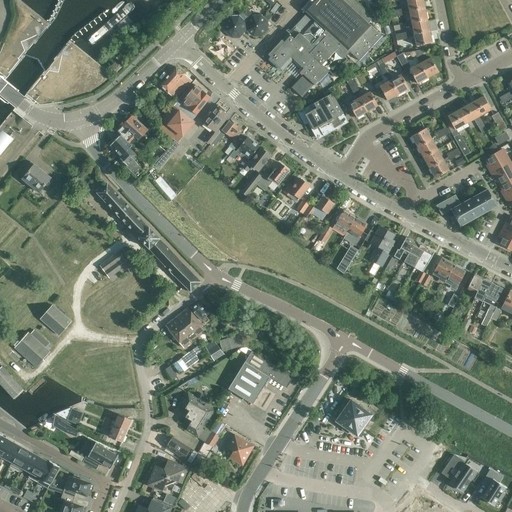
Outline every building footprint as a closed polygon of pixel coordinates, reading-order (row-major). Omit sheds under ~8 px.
[(290,63),(302,74),(291,86),(302,97),(317,80),(319,82),(329,71),(348,50),(359,60),(381,36),(368,23),(374,17),(358,2),(355,0),(312,0),(302,11),(306,14),(288,33),(267,56),(282,71),(290,63)] [(425,8),(424,0),(423,0),(406,0),(409,11),(425,8)] [(131,3),(127,4),(91,35),(88,40),(92,44),(95,42),(133,10),(135,7),(131,3)] [(287,12),(282,7),(267,20),(272,26),(287,12)] [(411,22),(427,19),(425,8),(409,11),(411,22)] [(230,16),(227,19),(224,23),(224,32),(231,38),(240,38),(246,31),(252,37),(262,37),(268,30),(267,21),(261,15),(252,15),(246,22),(239,16),(230,16)] [(414,34),(430,31),(427,19),(411,22),(414,34)] [(430,31),(414,34),(416,46),(432,43),(430,31)] [(213,43),(229,54),(234,48),(217,36),(213,43)] [(413,51),(413,53),(417,59),(423,55),(420,50),(413,51)] [(394,52),(382,59),(384,63),(396,56),(394,52)] [(396,56),(404,71),(409,69),(417,84),(428,78),(420,63),(410,68),(409,67),(410,67),(402,53),(396,56)] [(428,78),(439,72),(431,57),(420,63),(428,78)] [(379,60),(388,75),(390,74),(384,63),(382,59),(381,59),(379,60)] [(385,77),(388,75),(379,60),(377,61),(366,67),(367,68),(365,69),(367,73),(369,71),(368,71),(370,70),(369,68),(375,64),(376,65),(377,64),(379,66),(385,77)] [(191,81),(184,74),(176,67),(159,86),(175,99),(191,81)] [(398,95),(409,89),(401,74),(390,80),(398,95)] [(349,79),(357,93),(359,91),(353,80),(351,77),(349,78),(350,79),(349,79)] [(354,94),(357,93),(349,79),(347,80),(348,83),(354,94)] [(387,100),(398,95),(390,80),(379,86),(387,100)] [(196,86),(182,102),(197,114),(210,97),(207,95),(197,86),(196,86)] [(359,97),(367,112),(378,106),(370,91),(359,97)] [(501,101),(511,94),(510,92),(499,98),(501,101)] [(344,116),(343,114),(332,93),(298,112),(305,125),(309,122),(319,139),(348,123),(347,121),(351,118),(348,114),(344,116)] [(511,94),(501,101),(499,101),(501,104),(505,112),(509,110),(505,102),(511,97),(511,94)] [(479,117),(491,110),(483,96),(471,103),(479,117)] [(357,118),(367,112),(359,97),(346,104),(354,118),(356,117),(357,118)] [(159,123),(156,125),(166,134),(178,143),(180,141),(195,123),(192,121),(197,114),(182,102),(178,100),(173,105),(160,121),(159,123)] [(487,131),(479,117),(471,103),(460,109),(467,123),(474,120),(482,134),(487,131)] [(215,105),(202,122),(212,130),(204,140),(210,144),(220,131),(228,121),(224,117),(226,114),(223,112),(225,110),(219,105),(217,107),(215,105)] [(447,116),(452,124),(447,126),(464,156),(470,153),(459,134),(458,135),(455,130),(467,123),(460,109),(447,116)] [(500,131),(507,127),(498,112),(491,116),(500,131)] [(132,146),(139,139),(147,130),(132,116),(117,131),(120,135),(128,142),(132,146)] [(229,156),(240,142),(235,139),(242,130),(230,120),(222,131),(233,140),(229,146),(230,147),(226,153),(229,156)] [(436,136),(447,130),(446,127),(435,133),(436,136)] [(417,147),(432,139),(426,128),(411,136),(417,147)] [(447,130),(436,136),(438,139),(449,133),(447,130)] [(215,148),(225,135),(221,131),(210,145),(215,148)] [(499,145),(509,139),(505,131),(494,137),(499,145)] [(4,133),(0,137),(0,152),(11,139),(4,133)] [(132,173),(139,166),(134,159),(137,156),(130,148),(132,146),(128,142),(120,135),(110,145),(120,156),(119,158),(127,166),(126,166),(125,166),(132,173)] [(247,155),(250,158),(259,146),(247,137),(238,148),(238,149),(236,152),(234,150),(229,156),(226,160),(230,163),(233,159),(236,155),(239,157),(247,155)] [(423,157),(438,149),(432,139),(417,147),(423,157)] [(258,171),(270,155),(268,154),(269,152),(264,149),(263,149),(261,148),(250,162),(248,161),(243,168),(248,171),(252,166),(258,171)] [(445,159),(459,151),(457,148),(446,154),(447,155),(444,157),(445,159)] [(490,173),(511,162),(504,148),(484,160),(487,164),(486,165),(490,173)] [(429,168),(444,159),(438,149),(423,157),(429,168)] [(449,160),(460,154),(461,154),(459,151),(445,159),(444,159),(429,168),(435,178),(450,170),(445,161),(449,159),(449,160)] [(34,164),(34,165),(31,162),(25,168),(29,171),(22,179),(31,186),(43,171),(34,164)] [(277,187),(279,184),(289,170),(279,162),(265,181),(260,178),(256,184),(261,187),(265,190),(271,182),(277,187)] [(499,186),(511,178),(511,163),(511,162),(490,173),(495,182),(497,181),(499,186)] [(43,171),(31,186),(39,192),(45,185),(49,188),(54,181),(51,178),(43,171)] [(246,195),(261,176),(256,172),(241,192),(246,195)] [(71,187),(75,183),(67,176),(64,180),(71,187)] [(298,197),(300,198),(309,186),(300,178),(293,187),(289,184),(283,191),(291,198),(293,195),(297,198),(298,197)] [(505,199),(511,195),(511,178),(499,186),(502,191),(501,191),(505,199)] [(99,187),(95,191),(92,188),(90,189),(93,193),(95,191),(97,193),(114,211),(122,220),(122,219),(139,237),(149,248),(166,266),(174,276),(175,275),(191,291),(200,282),(180,262),(159,239),(149,228),(107,184),(101,189),(99,187)] [(461,226),(497,206),(487,189),(460,204),(455,195),(436,205),(441,215),(451,210),(454,215),(450,218),(453,223),(457,221),(461,226)] [(327,214),(334,203),(324,196),(316,206),(317,207),(316,208),(310,205),(303,215),(309,219),(313,213),(315,214),(317,211),(324,216),(326,213),(327,214)] [(303,214),(309,204),(303,200),(296,210),(303,214)] [(345,234),(355,218),(350,215),(351,214),(344,209),(335,224),(343,229),(341,232),(345,234)] [(504,227),(503,229),(511,233),(511,216),(510,221),(507,225),(506,224),(504,227)] [(345,234),(343,237),(355,245),(359,238),(367,225),(355,218),(345,234)] [(324,242),(333,229),(327,225),(318,239),(324,242)] [(369,260),(381,267),(394,243),(391,241),(394,235),(380,227),(371,243),(376,246),(369,260)] [(500,240),(498,244),(511,250),(511,233),(503,229),(502,231),(500,234),(502,235),(500,240)] [(407,255),(414,242),(406,238),(399,250),(398,249),(394,256),(399,259),(400,258),(404,260),(407,255)] [(404,260),(403,261),(414,268),(418,261),(425,249),(424,248),(415,243),(414,242),(407,255),(404,260)] [(351,247),(339,268),(345,272),(358,251),(351,247)] [(109,278),(132,261),(123,249),(100,266),(109,278)] [(426,266),(434,253),(425,249),(418,261),(414,268),(421,271),(415,281),(421,283),(426,274),(423,272),(426,266)] [(392,269),(397,260),(392,257),(387,266),(392,269)] [(446,278),(453,265),(448,263),(449,261),(441,257),(432,274),(439,278),(438,280),(443,283),(446,278)] [(451,298),(456,301),(464,285),(460,282),(465,272),(453,265),(446,278),(458,285),(456,290),(455,289),(451,298)] [(432,277),(427,275),(421,284),(426,287),(432,277)] [(474,299),(484,279),(474,275),(467,289),(468,290),(466,295),(474,299)] [(484,303),(484,302),(493,284),(492,283),(491,283),(484,279),(474,299),(484,303)] [(494,311),(498,303),(496,302),(503,288),(493,284),(484,302),(492,305),(490,309),(488,308),(481,324),(486,327),(494,311)] [(511,291),(510,291),(502,308),(511,312),(511,291)] [(206,316),(209,313),(198,302),(191,309),(197,315),(195,317),(206,331),(206,330),(203,326),(205,324),(211,327),(213,323),(210,322),(209,323),(208,322),(210,320),(206,316)] [(457,316),(460,306),(455,304),(451,314),(457,316)] [(71,322),(70,321),(52,305),(40,319),(59,335),(71,322)] [(494,311),(490,318),(496,321),(502,309),(502,308),(496,306),(494,311)] [(206,331),(195,317),(195,318),(188,308),(177,317),(195,339),(206,331)] [(242,322),(240,321),(242,317),(232,312),(228,321),(240,326),(242,322)] [(184,348),(195,339),(177,317),(166,325),(184,348)] [(242,322),(240,326),(242,327),(256,335),(261,327),(246,319),(244,323),(242,322)] [(466,333),(471,321),(465,319),(460,330),(466,333)] [(15,347),(15,348),(36,367),(50,352),(45,348),(49,344),(33,330),(30,334),(28,333),(15,347)] [(238,335),(220,341),(223,352),(242,346),(238,335)] [(217,344),(208,351),(214,360),(224,354),(217,344)] [(174,361),(180,372),(200,361),(194,350),(174,361)] [(286,388),(293,376),(252,351),(228,389),(253,404),(269,377),(286,388)] [(236,371),(240,364),(233,360),(229,367),(236,371)] [(173,378),(178,375),(171,365),(166,368),(173,378)] [(16,381),(3,366),(0,368),(0,381),(6,376),(14,385),(8,390),(14,397),(24,389),(17,381),(16,381)] [(205,441),(211,432),(211,431),(204,426),(215,409),(187,393),(180,405),(189,410),(186,417),(192,421),(187,429),(205,441)] [(351,399),(336,421),(357,436),(372,414),(351,399)] [(68,420),(79,424),(83,413),(72,408),(68,420)] [(105,417),(104,421),(113,425),(127,431),(131,420),(118,414),(115,421),(105,417)] [(54,415),(52,418),(56,420),(55,425),(66,431),(66,430),(67,430),(67,429),(68,429),(68,428),(69,428),(70,428),(72,427),(74,427),(54,415)] [(104,421),(102,425),(111,429),(108,436),(122,442),(127,431),(113,425),(104,421)] [(347,430),(343,427),(336,436),(340,439),(347,430)] [(211,432),(205,441),(213,445),(219,435),(211,431),(211,432)] [(233,451),(229,457),(242,465),(254,446),(234,434),(226,447),(233,451)] [(11,441),(2,436),(0,439),(0,461),(3,457),(11,441)] [(190,448),(173,437),(166,448),(183,458),(190,448)] [(21,447),(11,441),(3,457),(12,462),(21,447)] [(87,455),(83,462),(96,470),(100,462),(110,468),(111,469),(114,462),(118,455),(118,454),(117,455),(96,443),(96,442),(88,455),(87,455)] [(21,447),(12,462),(10,467),(19,472),(22,468),(30,452),(21,447)] [(71,450),(69,454),(71,456),(76,458),(79,460),(82,456),(71,450)] [(30,452),(22,468),(31,473),(40,457),(30,452)] [(452,480),(450,483),(462,491),(467,485),(468,486),(471,481),(470,480),(470,479),(474,482),(479,475),(475,472),(476,471),(463,463),(464,462),(454,454),(441,473),(452,480)] [(40,457),(31,473),(29,477),(38,482),(40,479),(49,462),(40,457)] [(40,479),(38,482),(48,488),(50,485),(60,467),(50,461),(49,462),(40,479)] [(165,470),(156,466),(148,484),(162,490),(164,486),(165,486),(176,481),(177,480),(181,482),(187,468),(169,461),(165,470)] [(505,488),(506,488),(506,487),(494,480),(497,474),(490,470),(481,483),(488,487),(482,497),(481,497),(495,506),(495,505),(494,505),(498,500),(500,502),(504,494),(502,492),(505,488)] [(91,484),(69,476),(65,487),(63,493),(74,498),(76,492),(87,495),(91,484)] [(63,501),(59,511),(57,510),(57,511),(61,511),(80,511),(83,507),(72,503),(74,498),(63,493),(60,500),(63,501)] [(274,499),(274,507),(294,506),(294,499),(274,499)] [(152,500),(148,509),(139,506),(136,511),(168,511),(171,508),(152,500)]
